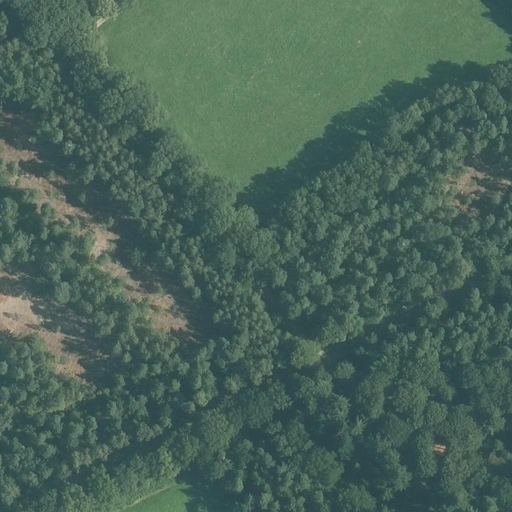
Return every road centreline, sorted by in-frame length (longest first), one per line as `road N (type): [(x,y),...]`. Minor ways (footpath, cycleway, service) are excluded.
road 1 (track): [(29,0),(440,511)]
road 2 (track): [(511,276),(418,311),(22,511)]
road 3 (track): [(511,391),(409,389),(320,364)]
